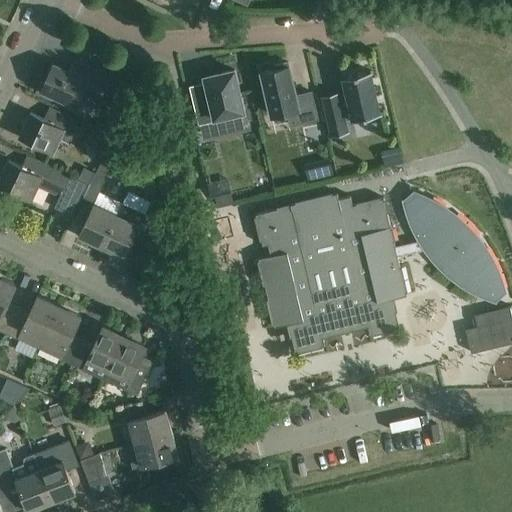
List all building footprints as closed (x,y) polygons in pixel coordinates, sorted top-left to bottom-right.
[(54,64),(42,89),(77,106),(83,93),(95,99),(107,72),(82,60),(75,75),(54,64)] [(318,119),(312,92),(296,95),(288,62),(274,65),(275,69),(262,72),(272,116),(288,112),(291,125),(318,119)] [(235,70),(205,77),(210,97),(193,101),(199,125),(217,121),(216,118),(244,112),(235,70)] [(343,77),(343,78),(344,78),(347,93),(339,95),(339,93),(339,92),(323,96),(323,97),(332,135),(332,137),(348,133),(348,132),(345,118),(352,117),(353,118),(352,118),(353,119),(381,113),(380,112),(371,72),(371,70),(343,77)] [(56,111),(51,121),(32,111),(20,137),(53,153),(60,138),(71,143),(81,122),(56,111)] [(102,157),(95,172),(106,178),(114,162),(102,157)] [(38,186),(49,190),(53,181),(65,186),(55,207),(72,215),(83,194),(85,195),(90,184),(79,179),(72,176),(34,158),(29,168),(9,159),(0,178),(0,185),(31,200),(38,186)] [(84,168),(79,179),(90,184),(95,173),(84,168)] [(85,195),(96,200),(100,192),(106,179),(95,173),(91,183),(90,184),(85,195)] [(122,201),(142,208),(145,196),(125,190),(122,201)] [(219,208),(234,205),(231,192),(216,195),(219,208)] [(418,240),(395,245),(383,197),(352,204),(350,195),(338,198),(337,192),(290,203),(290,204),(255,213),(262,245),(273,242),(275,251),(272,252),(272,254),(258,257),(275,326),(289,323),(296,351),(325,344),(323,335),(367,324),(369,333),(399,326),(392,298),(406,294),(397,255),(423,249),(427,255),(432,261),(435,264),(438,268),(445,274),(449,277),(455,281),(459,284),(465,288),(469,290),(475,294),(479,296),(486,298),(495,301),(496,302),(496,300),(492,299),(503,288),(501,280),(498,272),(495,265),(492,259),(489,253),(485,247),(481,241),(477,236),(471,229),(465,223),(460,218),(455,214),(449,210),(443,206),(437,202),(430,199),(424,196),(417,193),(405,203),(404,199),(402,199),(404,207),(407,216),(410,224),(414,232),(418,240)] [(152,200),(146,213),(142,221),(154,226),(163,205),(152,200)] [(117,214),(102,247),(126,258),(142,221),(146,213),(123,203),(117,214)] [(94,204),(79,236),(102,247),(117,214),(94,204)] [(16,286),(0,277),(0,329),(7,333),(19,307),(9,302),(16,286)] [(31,312),(19,307),(7,333),(18,338),(19,337),(39,347),(58,306),(38,296),(31,312)] [(511,312),(510,305),(498,308),(475,314),(478,325),(466,328),(472,352),(511,342),(511,312)] [(58,306),(39,347),(62,358),(61,359),(72,364),(85,338),(74,333),(82,317),(58,306)] [(96,343),(85,338),(72,364),(104,379),(124,336),(104,327),(96,343)] [(245,391),(248,402),(258,400),(243,332),(232,335),(245,391)] [(124,336),(104,379),(138,395),(154,362),(142,357),(147,347),(124,336)] [(137,442),(172,433),(166,410),(148,415),(145,403),(117,411),(120,422),(131,419),(137,442)] [(49,410),(54,424),(65,420),(60,406),(49,410)] [(137,442),(140,453),(130,456),(134,468),(154,463),(155,469),(177,463),(175,457),(178,456),(172,433),(137,442)] [(62,460),(38,469),(51,502),(75,493),(66,469),(77,465),(68,441),(56,445),(62,460)] [(77,446),(81,457),(92,453),(90,447),(83,444),(77,446)] [(5,450),(0,451),(0,471),(3,478),(11,500),(23,495),(29,511),(51,502),(38,469),(32,454),(23,457),(23,464),(12,468),(5,450)] [(80,460),(89,482),(108,475),(99,453),(80,460)] [(238,492),(232,503),(246,510),(252,498),(238,492)]
